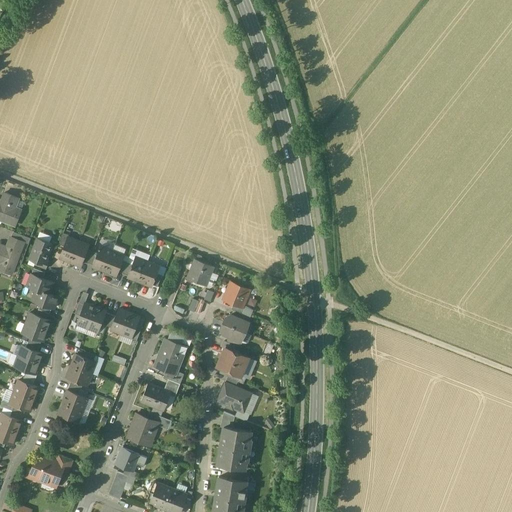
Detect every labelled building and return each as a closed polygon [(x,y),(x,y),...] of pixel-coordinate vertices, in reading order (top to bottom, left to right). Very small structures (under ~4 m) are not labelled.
[(17,197),(4,192),(0,202),(0,217),(15,224),(20,211),(12,208),(17,197)] [(31,238),(14,232),(12,237),(23,242),(28,244),(31,238)] [(69,235),(63,233),(59,244),(64,246),(68,236),(69,235)] [(68,236),(64,246),(60,258),(70,262),(78,240),(68,236)] [(12,237),(8,247),(0,244),(0,245),(0,262),(1,263),(0,265),(0,269),(11,274),(23,242),(12,237)] [(52,243),(37,238),(29,259),(35,262),(37,257),(46,260),(52,243)] [(78,240),(70,262),(80,265),(82,260),(87,249),(89,244),(78,240)] [(112,250),(101,246),(98,253),(93,264),(93,266),(104,271),(112,250)] [(92,251),(87,249),(82,260),(88,262),(92,251)] [(124,255),(112,250),(104,271),(116,275),(118,271),(122,260),(124,255)] [(92,251),(88,262),(93,264),(98,253),(92,251)] [(129,275),(128,277),(140,281),(148,261),(136,256),(133,264),(129,275)] [(46,260),(37,257),(35,262),(34,264),(46,269),(49,261),(46,260)] [(213,266),(195,259),(188,277),(205,284),(205,283),(209,273),(210,274),(210,273),(213,266)] [(128,262),(122,260),(118,271),(123,273),(128,262)] [(148,261),(140,281),(151,286),(152,284),(156,273),(159,266),(148,261)] [(133,264),(128,262),(123,273),(129,275),(133,264)] [(45,272),(34,268),(32,274),(43,278),(45,272)] [(156,273),(152,284),(157,286),(162,275),(156,273)] [(217,276),(210,273),(210,274),(209,273),(205,283),(212,285),(214,279),(216,280),(217,276)] [(43,278),(32,274),(27,285),(37,289),(49,293),(53,282),(43,278)] [(250,289),(230,281),(223,298),(234,303),(243,306),(250,289)] [(182,283),(180,289),(187,292),(189,287),(186,286),(187,284),(182,283)] [(49,293),(37,289),(33,300),(41,303),(52,307),(54,308),(58,297),(49,293)] [(204,299),(210,301),(214,292),(208,290),(204,299)] [(248,303),(255,305),(257,299),(250,296),(248,303)] [(198,301),(193,299),(189,309),(194,311),(198,301)] [(204,301),(199,299),(198,301),(194,311),(194,312),(199,314),(204,301)] [(85,304),(79,302),(75,313),(80,315),(85,304)] [(96,306),(85,302),(85,304),(80,315),(77,324),(87,328),(96,306)] [(52,307),(41,303),(39,309),(50,313),(52,307)] [(243,306),(234,303),(232,309),(240,312),(242,313),(245,307),(243,306)] [(106,310),(96,306),(87,328),(98,332),(101,323),(105,312),(106,310)] [(129,312),(119,308),(116,316),(112,327),(111,329),(121,333),(129,312)] [(50,313),(39,309),(36,315),(48,319),(50,313)] [(36,315),(30,312),(26,323),(48,331),(51,321),(48,319),(36,315)] [(110,314),(105,312),(101,323),(106,325),(110,314)] [(140,316),(129,312),(121,333),(131,337),(132,337),(136,327),(140,316)] [(242,313),(240,312),(238,317),(249,322),(251,317),(242,313)] [(110,314),(106,325),(112,327),(116,316),(110,314)] [(238,317),(231,314),(226,316),(223,322),(245,331),(249,322),(238,317)] [(245,331),(223,322),(221,328),(223,333),(230,336),(241,340),(245,331)] [(48,331),(26,323),(22,333),(30,336),(41,340),(44,341),(48,331)] [(141,329),(136,327),(132,337),(131,337),(131,338),(137,340),(141,329)] [(41,340),(30,336),(28,342),(40,346),(41,340)] [(241,340),(230,336),(228,342),(236,345),(238,346),(241,340)] [(165,339),(159,353),(160,355),(156,365),(155,365),(154,366),(166,370),(176,374),(176,373),(183,355),(178,353),(181,345),(165,339)] [(228,342),(224,340),(222,346),(224,347),(225,347),(234,350),(236,345),(228,342)] [(40,346),(28,342),(26,347),(38,351),(40,346)] [(26,347),(22,346),(18,356),(40,364),(43,354),(38,351),(26,347)] [(234,350),(225,347),(224,347),(217,365),(223,368),(241,375),(249,356),(234,350)] [(96,355),(85,351),(83,356),(94,361),(96,355)] [(83,356),(76,354),(71,365),(92,373),(96,362),(94,361),(83,356)] [(40,364),(18,356),(14,366),(26,371),(36,374),(40,364)] [(92,373),(71,365),(66,377),(83,384),(87,385),(92,373)] [(241,375),(223,368),(221,373),(228,376),(238,381),(243,383),(246,377),(241,375)] [(176,374),(166,370),(164,377),(180,383),(183,376),(176,373),(176,374)] [(36,374),(26,371),(24,376),(35,380),(38,374),(36,374)] [(35,380),(24,376),(22,382),(33,386),(35,380)] [(238,381),(228,376),(226,382),(236,386),(238,381)] [(83,384),(72,379),(70,385),(81,389),(83,384)] [(180,384),(168,379),(164,389),(171,392),(169,395),(174,397),(180,384)] [(22,382),(18,381),(14,392),(34,400),(39,388),(33,386),(22,382)] [(236,386),(226,382),(218,400),(238,408),(244,411),(252,393),(236,386)] [(164,389),(148,383),(140,402),(163,411),(169,395),(171,392),(164,389)] [(81,389),(70,385),(68,390),(79,395),(81,389)] [(14,392),(7,389),(2,401),(10,404),(14,392)] [(68,390),(67,390),(63,402),(83,410),(88,398),(79,395),(68,390)] [(34,400),(14,392),(10,404),(25,410),(30,411),(34,400)] [(10,404),(2,401),(0,406),(12,411),(14,406),(10,404)] [(83,410),(63,402),(58,414),(60,414),(72,419),(79,422),(83,410)] [(25,410),(14,406),(12,411),(23,415),(25,410)] [(244,411),(238,408),(234,416),(247,421),(250,413),(244,411)] [(23,415),(12,411),(10,417),(21,421),(23,415)] [(171,420),(149,412),(147,418),(159,422),(158,423),(168,427),(171,420)] [(234,416),(224,412),(221,427),(224,427),(232,428),(234,416)] [(10,417),(2,413),(0,418),(0,426),(18,433),(22,421),(21,421),(10,417)] [(147,418),(135,413),(126,436),(147,445),(153,430),(155,431),(158,426),(167,429),(168,427),(158,423),(159,422),(147,418)] [(72,419),(60,414),(58,420),(69,424),(72,419)] [(18,433),(0,426),(0,439),(6,442),(14,445),(18,433)] [(232,428),(224,427),(218,464),(236,467),(245,469),(246,468),(247,461),(248,461),(249,460),(250,456),(249,454),(248,454),(249,446),(250,446),(252,445),(252,441),(251,439),(250,439),(252,431),(232,428)] [(139,455),(123,448),(116,464),(126,468),(132,471),(139,455)] [(57,460),(54,467),(61,470),(68,472),(73,460),(59,454),(57,460)] [(50,461),(37,456),(32,470),(31,471),(41,475),(40,478),(55,484),(61,470),(54,467),(57,460),(52,458),(50,461)] [(245,469),(236,467),(235,479),(247,481),(249,469),(246,468),(245,469)] [(132,471),(126,468),(123,474),(129,476),(135,478),(137,473),(132,471)] [(41,475),(31,471),(32,470),(28,469),(26,476),(39,482),(40,478),(41,475)] [(123,474),(117,472),(115,477),(127,482),(129,476),(123,474)] [(135,478),(129,476),(127,482),(126,483),(132,485),(135,478)] [(235,479),(219,476),(213,511),(241,511),(242,511),(243,511),(244,510),(245,506),(244,504),(243,504),(244,496),(245,496),(247,495),(247,491),(246,489),(245,489),(247,481),(235,479)] [(127,482),(115,477),(113,483),(125,487),(126,483),(127,482)] [(158,484),(153,482),(149,492),(154,494),(158,484)] [(125,487),(113,483),(111,488),(123,492),(125,487)] [(172,489),(158,484),(154,494),(151,503),(164,508),(172,489)] [(123,492),(111,488),(109,494),(120,498),(123,492)] [(178,511),(185,495),(172,489),(164,508),(174,511),(178,511)]
